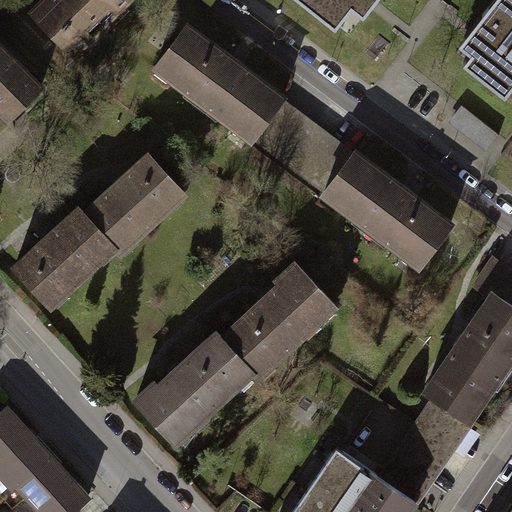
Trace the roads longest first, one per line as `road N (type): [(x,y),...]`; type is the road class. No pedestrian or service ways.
road 1 (residential): [(511,223),(215,0)]
road 2 (tertiary): [(162,511),(0,331)]
